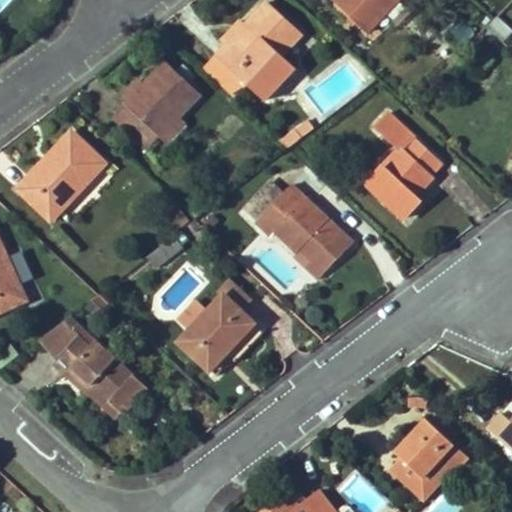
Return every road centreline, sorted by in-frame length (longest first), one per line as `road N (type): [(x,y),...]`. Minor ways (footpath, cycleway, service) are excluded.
road 1 (residential): [(511,283),(429,308),(168,511)]
road 2 (residential): [(0,118),(149,2)]
road 3 (residential): [(95,511),(0,415)]
